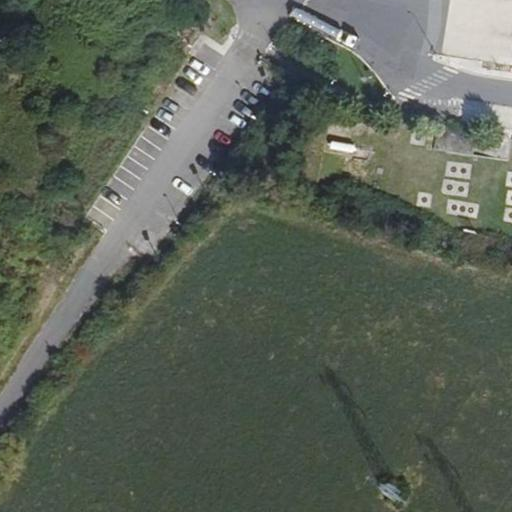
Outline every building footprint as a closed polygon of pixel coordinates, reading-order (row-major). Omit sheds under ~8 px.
[(413,130),(411,144),(425,146),(427,132),(413,130)] [(362,146),(332,142),(331,149),(361,154),(362,146)] [(476,150),(446,146),(445,151),(475,155),(476,150)] [(471,164),(446,162),(444,175),(470,178),(471,164)] [(468,184),(443,181),(441,195),(467,197),(468,184)] [(434,194),(419,193),(418,206),(433,208),(434,194)] [(479,204),(449,200),(447,215),(477,218),(479,204)]
